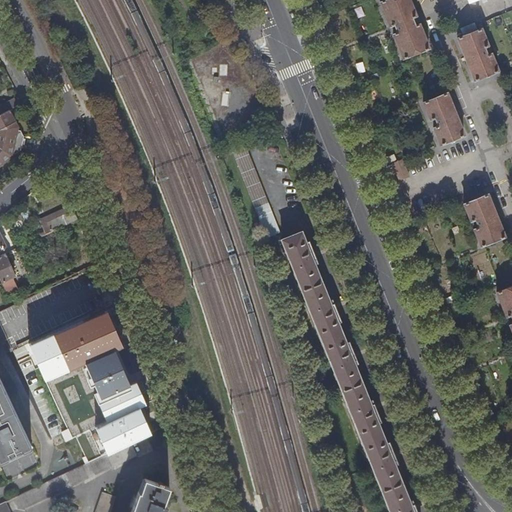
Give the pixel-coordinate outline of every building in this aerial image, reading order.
[(393,37),(403,60),(429,49),(419,26),(416,27),(412,19),(416,17),(408,0),(390,0),(380,4),(390,28),(395,26),(398,34),(393,37)] [(481,30),(458,40),(475,82),(498,73),(491,55),(488,57),(485,48),(488,47),(481,30)] [(441,146),(464,136),(447,95),(424,105),(430,121),(435,119),(438,128),(434,129),(441,146)] [(0,115),(10,110),(18,106),(14,99),(0,105),(0,115)] [(23,136),(10,110),(0,115),(0,166),(21,150),(23,136)] [(280,235),(243,142),(230,147),(268,240),(280,235)] [(409,176),(403,160),(393,163),(399,179),(409,176)] [(505,237),(488,196),(465,205),(472,222),(476,220),(479,228),(475,230),(482,247),(505,237)] [(50,233),(79,220),(74,210),(46,223),(50,233)] [(411,511),(410,509),(412,508),(394,462),(393,463),(390,457),(395,455),(390,444),(387,444),(380,428),(383,426),(378,413),(373,415),(370,408),(371,407),(354,362),(352,363),(349,357),(355,355),(350,344),(347,345),(340,329),(344,327),(338,314),(334,316),(331,311),(333,309),(315,264),(313,265),(310,259),(315,257),(310,243),(307,244),(304,239),(302,234),(283,242),(316,323),(391,511),(411,511)] [(7,296),(17,292),(18,291),(13,278),(15,277),(4,254),(0,256),(0,279),(2,283),(7,296)] [(0,322),(12,350),(98,311),(82,274),(0,311),(0,322)] [(511,287),(500,292),(509,316),(511,314),(511,287)] [(126,381),(137,376),(114,326),(102,331),(125,382),(126,381)] [(86,399),(105,391),(111,388),(87,338),(63,350),(86,399)] [(72,406),(46,350),(34,356),(60,412),(61,411),(72,406)] [(0,462),(31,448),(0,380),(0,462)] [(135,401),(126,381),(125,382),(111,388),(105,391),(114,410),(135,401)] [(155,424),(146,404),(125,413),(135,434),(155,424)] [(115,450),(127,444),(124,438),(112,443),(115,450)] [(136,455),(130,443),(127,444),(115,450),(77,467),(57,477),(18,495),(24,508),(83,480),(136,455)] [(163,504),(169,487),(161,484),(162,482),(158,481),(157,483),(144,479),(139,492),(138,491),(130,511),(164,511),(166,506),(163,504)] [(109,511),(115,496),(102,491),(94,511),(109,511)] [(9,511),(4,501),(0,503),(0,511),(9,511)]
